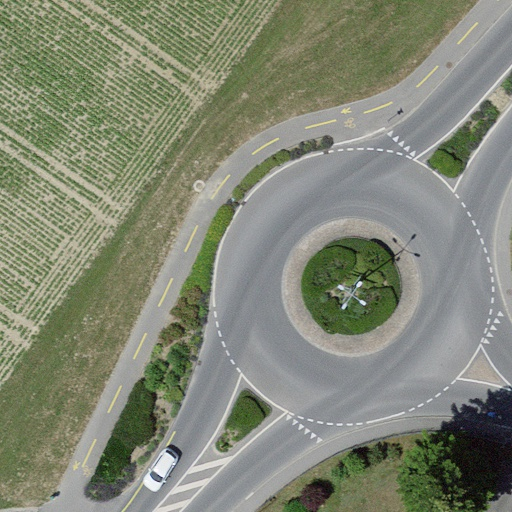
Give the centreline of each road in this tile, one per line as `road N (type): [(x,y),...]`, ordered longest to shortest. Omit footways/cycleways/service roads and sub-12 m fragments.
road 1 (secondary): [(416,203),(384,186),(348,181),(312,189),(281,208),(258,237),(246,272),(247,308),(261,342),(285,369)]
road 2 (secondary): [(285,369),(174,511)]
road 3 (secondary): [(285,369),(316,387),(351,393),(386,387),(441,344)]
road 4 (secondary): [(441,344),(456,308),(456,269),(442,232),(416,203)]
road 5 (secondary): [(416,203),(511,88)]
